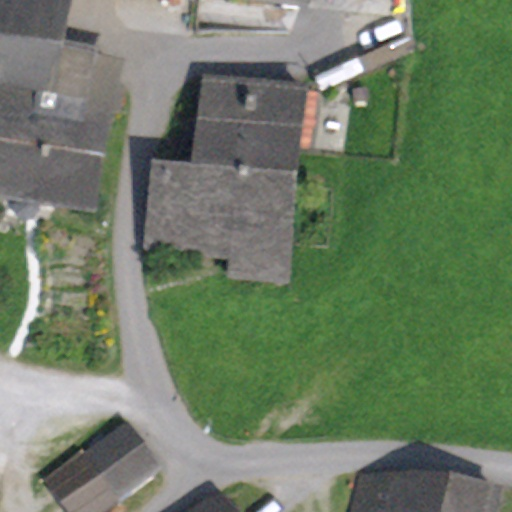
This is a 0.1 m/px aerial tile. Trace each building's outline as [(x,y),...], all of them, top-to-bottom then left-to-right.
[(54,156),(94,164),(105,111),(108,95),(113,71),(55,58),(67,0),(0,0),(0,1),(0,49),(8,51),(2,81),(21,87),(40,93),(33,126),(59,132),(54,156)] [(40,93),(21,87),(2,81),(2,83),(0,91),(0,189),(85,208),(94,164),(54,156),(59,132),(33,126),(40,93)] [(187,142),(200,143),(196,176),(196,178),(221,181),(224,147),(297,154),(305,92),(207,81),(202,124),(189,123),(187,142)] [(105,111),(118,114),(121,98),(108,95),(105,111)] [(230,279),(283,285),(297,154),(224,147),(221,181),(196,178),(196,176),(155,172),(147,252),(232,261),(230,279)] [(85,461),(115,501),(156,471),(126,430),(85,461)] [(48,488),(65,511),(100,511),(115,501),(85,461),(48,488)] [(364,511),(491,511),(495,492),(475,488),(475,485),(408,476),(364,478),(357,510),(364,511)] [(223,511),(217,503),(203,511),(223,511)]
